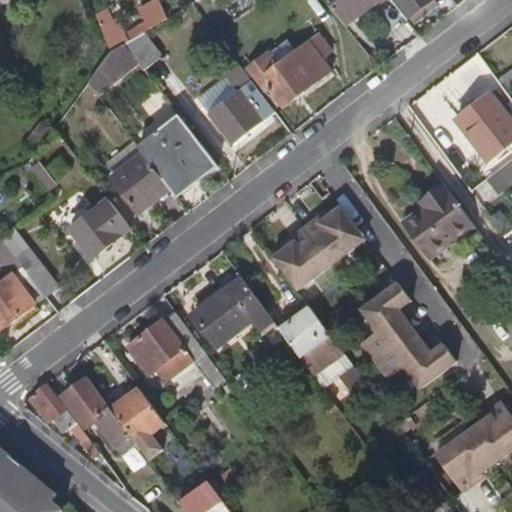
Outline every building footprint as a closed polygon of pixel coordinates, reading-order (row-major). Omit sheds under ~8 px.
[(326,0),(346,25),(360,14),(358,10),(371,0),(326,0)] [(395,0),(415,24),(439,7),(433,0),(395,0)] [(128,36),(120,17),(101,28),(113,55),(126,47),(131,44),(128,36)] [(128,36),(131,44),(152,32),(154,30),(149,22),(128,36)] [(131,44),(126,47),(140,64),(163,50),(152,32),(131,44)] [(311,43),(324,60),(334,52),(322,36),(311,43)] [(333,73),(324,60),(311,43),(278,68),(269,56),(245,75),(254,86),(264,100),(273,93),(284,109),(333,73)] [(140,64),(126,47),(113,55),(89,81),(102,97),(141,66),(140,64)] [(511,72),(498,82),(507,94),(510,92),(511,90),(511,72)] [(235,146),(276,116),(264,100),(254,86),(244,94),(231,77),(202,99),(213,116),(235,146)] [(511,100),(509,97),(499,106),(489,96),(456,122),(488,161),(511,142),(511,100)] [(26,131),(32,146),(52,124),(39,115),(26,131)] [(181,118),(141,148),(145,153),(172,188),(178,196),(217,165),(181,118)] [(32,146),(26,131),(22,137),(28,151),(32,146)] [(141,213),(172,188),(145,153),(113,177),(141,213)] [(511,187),(511,165),(498,176),(506,186),(507,184),(511,189),(511,187)] [(499,198),(511,189),(507,184),(506,186),(498,176),(488,183),(499,198)] [(332,195),(320,177),(312,183),(324,201),(332,195)] [(472,225),(443,185),(418,203),(422,208),(426,213),(406,227),(429,257),(472,225)] [(66,228),(93,208),(81,191),(54,211),(66,228)] [(94,260),(133,230),(111,200),(72,230),(94,260)] [(426,213),(422,208),(402,222),(406,227),(426,213)] [(318,221),(305,230),(332,268),(367,243),(342,210),(332,218),(321,225),(318,221)] [(329,214),(318,221),(321,225),(332,218),(329,214)] [(62,286),(12,224),(0,233),(0,237),(47,297),(62,286)] [(286,250),(275,259),(299,292),(332,268),(305,230),(293,239),(296,243),(286,250)] [(0,328),(3,331),(47,297),(0,237),(0,258),(14,276),(0,286),(0,328)] [(296,243),(293,239),(283,246),(286,250),(296,243)] [(510,287),(492,262),(468,279),(487,304),(510,287)] [(268,311),(239,272),(191,310),(219,348),(254,321),(268,311)] [(378,333),(363,345),(376,362),(417,333),(406,319),(403,322),(397,314),(401,311),(412,302),(400,284),(362,312),(378,333)] [(299,317),(311,308),(305,300),(293,309),(299,317)] [(355,367),(311,308),(299,317),(282,329),(325,389),(341,377),(355,367)] [(277,323),(268,311),(254,321),(262,334),(277,323)] [(406,319),(401,311),(397,314),(403,322),(406,319)] [(220,371),(176,312),(138,341),(159,367),(185,348),(209,379),(220,371)] [(417,333),(376,362),(389,380),(405,369),(420,390),(457,363),(444,346),(432,355),(429,357),(423,349),(426,346),(417,333)] [(429,357),(432,355),(426,346),(423,349),(429,357)] [(366,382),(355,367),(341,377),(353,392),(366,382)] [(112,410),(88,379),(65,397),(88,427),(97,420),(122,456),(139,445),(112,410)] [(50,384),(31,399),(41,413),(44,410),(53,419),(60,414),(94,457),(100,451),(50,384)] [(164,426),(138,390),(112,410),(139,445),(150,461),(166,450),(153,434),(164,426)] [(481,426),(455,444),(480,478),(485,475),(511,454),(511,418),(502,405),(488,415),(491,418),(481,426)] [(478,422),(481,426),(491,418),(488,415),(478,422)] [(480,478),(455,444),(436,458),(463,496),(478,487),(475,482),(480,478)] [(0,511),(59,511),(62,508),(50,498),(55,493),(0,446),(0,511)] [(432,511),(449,499),(426,467),(409,480),(431,511),(432,511)] [(200,484),(193,474),(185,480),(192,490),(200,484)] [(475,482),(478,487),(483,483),(480,478),(475,482)] [(182,502),(189,511),(199,511),(202,510),(203,511),(227,511),(207,484),(191,495),(182,502)] [(182,502),(191,495),(184,486),(175,493),(182,502)]
